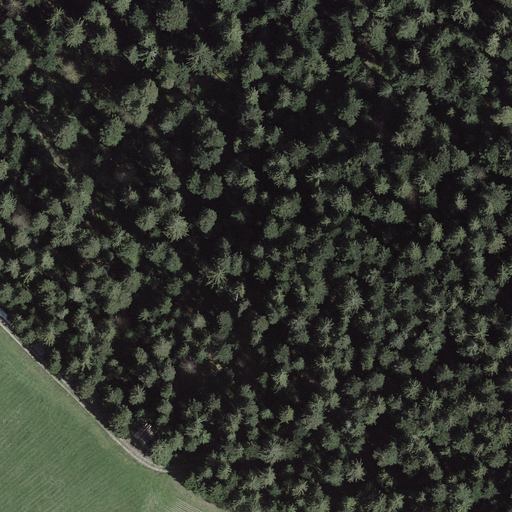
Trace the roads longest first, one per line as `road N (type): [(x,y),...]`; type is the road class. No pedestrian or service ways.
road 1 (track): [(511,474),(418,439),(309,466),(174,468),(124,448),(115,425),(141,357),(117,266),(0,59)]
road 2 (track): [(511,223),(478,237),(462,287),(471,335),(511,433)]
